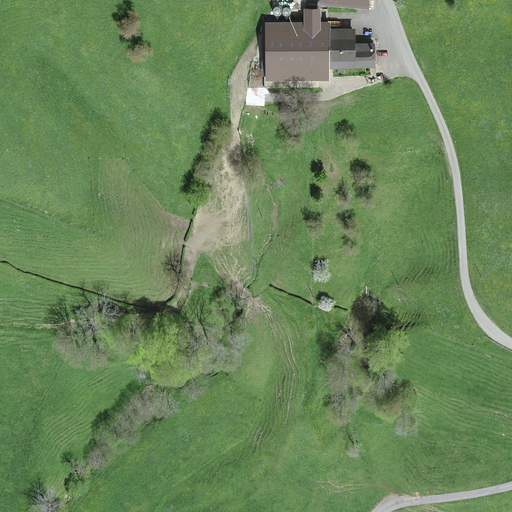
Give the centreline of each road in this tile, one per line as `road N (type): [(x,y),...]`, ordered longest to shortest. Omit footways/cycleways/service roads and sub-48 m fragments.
road 1 (unclassified): [(511,343),(472,306),(448,143),(386,0)]
road 2 (unclassified): [(379,511),(511,485)]
